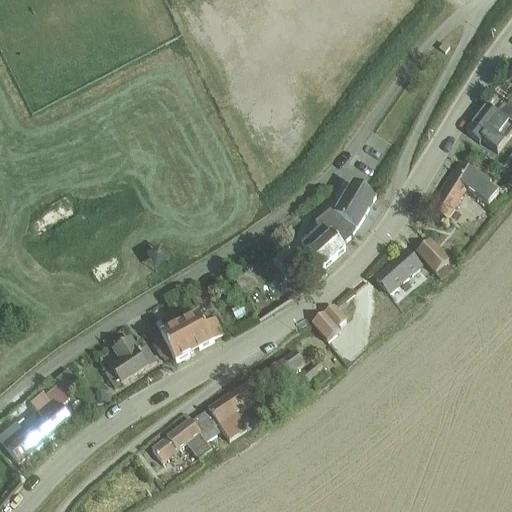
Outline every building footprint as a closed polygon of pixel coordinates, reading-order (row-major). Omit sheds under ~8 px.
[(471,127),(465,134),(479,144),(481,141),(486,145),(485,146),(497,154),(511,134),(511,127),(487,108),(472,127),(471,127)] [(490,187),(461,166),(456,175),(454,173),(430,211),(446,222),(465,192),(487,208),(496,196),(488,190),(490,187)] [(349,241),(375,201),(353,187),(334,217),(330,214),(315,228),(318,233),(301,248),(303,251),(286,266),(296,279),(313,264),(321,272),(345,252),(342,248),(349,241)] [(416,255),(435,277),(448,266),(429,244),(416,255)] [(162,272),(174,263),(165,250),(153,258),(162,272)] [(375,280),(389,297),(420,271),(405,254),(375,280)] [(337,332),(346,324),(333,309),(311,326),(326,345),(339,334),(337,332)] [(198,318),(179,328),(192,355),(223,339),(214,323),(203,328),(198,318)] [(192,355),(179,328),(167,335),(161,324),(155,328),(175,365),(192,355)] [(108,354),(117,367),(104,376),(111,386),(117,382),(120,386),(154,363),(145,348),(134,356),(125,343),(108,354)] [(287,378),(304,366),(295,353),(254,382),(263,395),(273,388),(279,397),(293,387),(287,378)] [(299,374),(308,384),(322,371),(314,361),(299,374)] [(223,403),(208,413),(219,429),(229,445),(247,433),(237,417),(252,407),(262,422),(271,416),(249,384),(223,403)] [(11,431),(0,440),(0,445),(7,453),(19,466),(71,422),(59,408),(56,411),(45,398),(33,408),(44,421),(20,441),(11,431)] [(203,415),(190,425),(206,445),(216,438),(215,431),(203,415)] [(206,445),(190,425),(189,423),(151,453),(161,466),(186,447),(198,463),(212,453),(206,445)]
